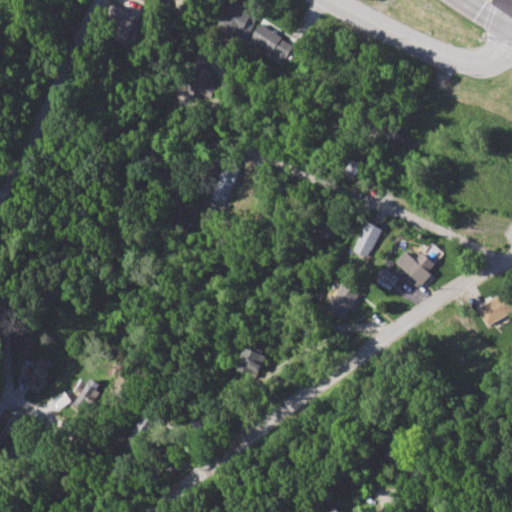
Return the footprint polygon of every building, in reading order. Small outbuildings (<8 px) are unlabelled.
[(258,10),(231,1),(221,30),(247,39),(258,10)] [(135,13),(114,7),(105,36),(125,43),(135,13)] [(296,43),(260,25),(252,42),(287,59),(296,43)] [(189,93),(211,102),(217,88),(208,84),(213,70),(200,65),(189,93)] [(364,163),(353,158),(347,175),(358,179),(364,163)] [(215,199),(230,203),(241,164),(227,160),(215,199)] [(385,228),(369,221),(355,252),(370,259),(385,228)] [(423,285),(433,275),(428,270),(445,253),(433,242),(417,259),(408,251),(398,261),(423,285)] [(393,290),(401,276),(385,267),(377,282),(393,290)] [(331,313),(349,319),(362,285),(344,278),(331,313)] [(511,312),(511,295),(510,291),(478,307),(487,326),(511,312)] [(265,354),(244,347),(237,370),(257,377),(265,354)] [(40,388),(52,363),(38,356),(26,381),(40,388)] [(94,408),(104,386),(89,379),(79,400),(94,408)] [(409,440),(392,429),(383,443),(401,454),(409,440)] [(26,466),(38,446),(20,435),(7,455),(26,466)]
